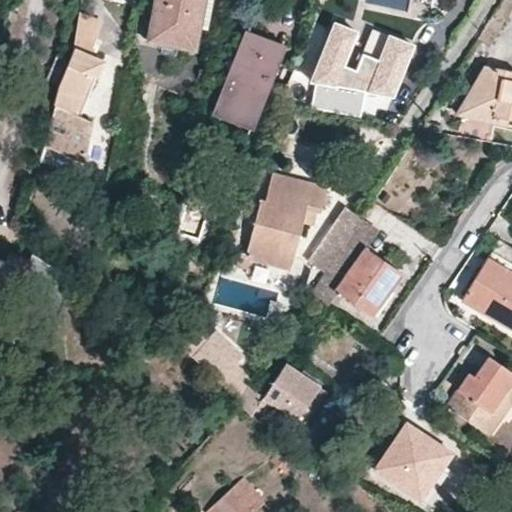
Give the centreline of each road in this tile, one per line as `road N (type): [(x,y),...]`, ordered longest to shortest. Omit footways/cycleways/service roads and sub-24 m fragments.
road 1 (residential): [(429,346),(425,298),(511,173)]
road 2 (unknown): [(28,0),(0,143)]
